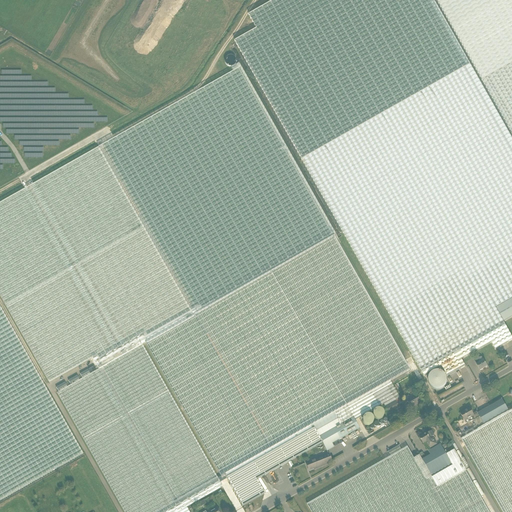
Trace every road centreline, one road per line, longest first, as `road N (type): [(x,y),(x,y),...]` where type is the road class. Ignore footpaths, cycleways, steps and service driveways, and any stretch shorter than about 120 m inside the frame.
road 1 (unclassified): [(260,511),(511,368)]
road 2 (unknown): [(96,361),(48,387),(118,511)]
